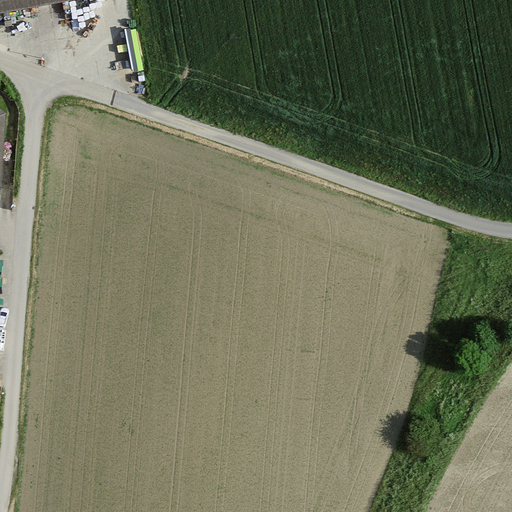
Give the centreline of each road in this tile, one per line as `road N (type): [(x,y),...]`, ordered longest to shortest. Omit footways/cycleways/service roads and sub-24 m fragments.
road 1 (residential): [(511,231),(46,76)]
road 2 (unclassified): [(46,76),(35,110),(0,511)]
